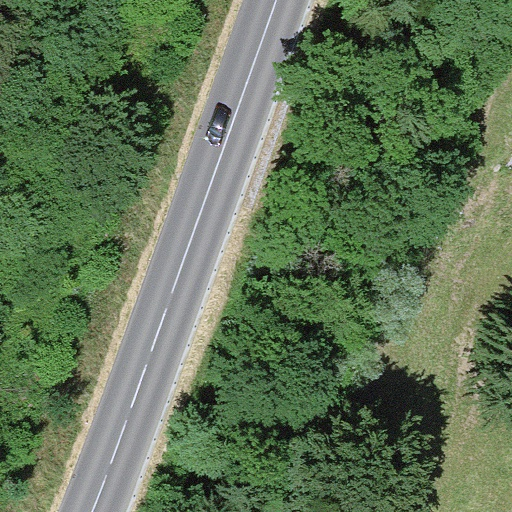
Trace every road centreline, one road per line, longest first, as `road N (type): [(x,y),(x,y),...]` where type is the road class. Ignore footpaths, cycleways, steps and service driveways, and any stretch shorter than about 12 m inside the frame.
road 1 (track): [(503,0),(469,132),(287,511)]
road 2 (tertiary): [(274,0),(92,511)]
